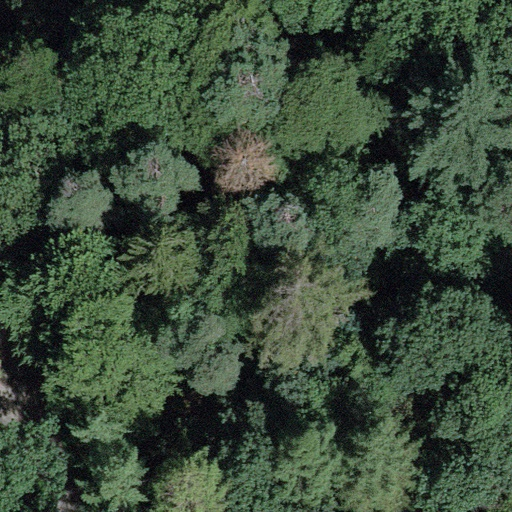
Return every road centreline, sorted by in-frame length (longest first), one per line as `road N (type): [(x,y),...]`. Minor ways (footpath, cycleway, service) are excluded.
road 1 (track): [(0,299),(198,72),(234,0)]
road 2 (track): [(82,511),(0,383)]
